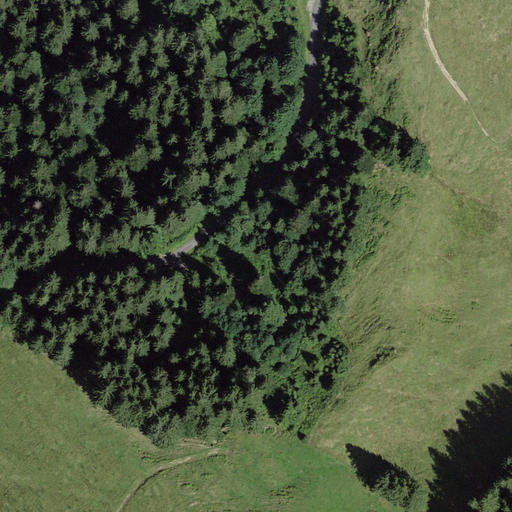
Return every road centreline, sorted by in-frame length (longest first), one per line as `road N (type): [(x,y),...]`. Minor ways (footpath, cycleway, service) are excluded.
road 1 (track): [(323,0),(315,85),(293,149),(245,198),(140,251),(64,264),(0,306)]
road 2 (track): [(429,0),(433,53),(511,151)]
road 3 (track): [(116,511),(145,472),(195,452),(229,449),(251,460)]
